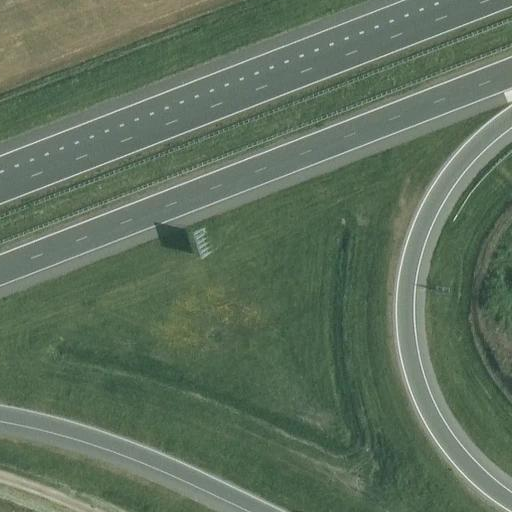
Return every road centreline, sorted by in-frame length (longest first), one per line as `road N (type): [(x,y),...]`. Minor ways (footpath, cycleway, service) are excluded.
road 1 (motorway): [(0,270),(511,73)]
road 2 (motorway): [(491,0),(0,188)]
road 3 (motorway): [(511,507),(467,473),(437,434),(412,385),(403,330),(405,276),(437,192),(511,117)]
road 4 (motorway): [(0,416),(86,436),(258,511)]
